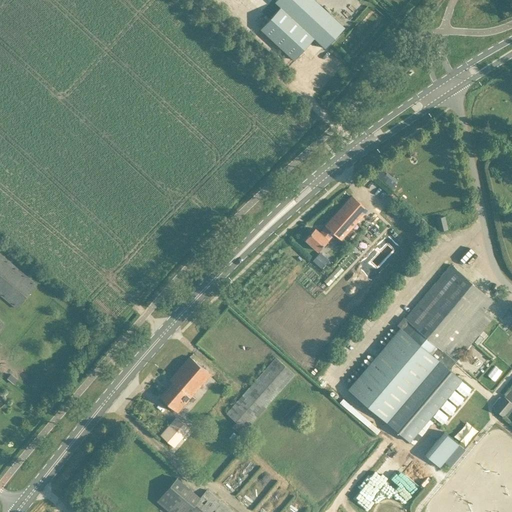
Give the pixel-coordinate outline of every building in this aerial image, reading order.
[(281,7),(260,29),(294,60),(314,38),(325,49),(345,28),(314,0),(276,0),(275,2),(281,7)] [(305,239),(313,246),(319,251),(333,235),(336,239),(338,237),(340,239),(367,209),(352,196),(326,226),(320,233),(315,229),(305,239)] [(437,218),(440,231),(447,229),(444,216),(437,218)] [(313,260),(323,269),(330,261),(320,252),(313,260)] [(0,294),(17,308),(37,285),(0,254),(0,294)] [(348,388),(409,442),(462,380),(449,369),(491,319),(483,312),(493,300),(451,265),(405,319),(403,317),(397,325),(399,327),(348,388)] [(173,382),(160,397),(175,410),(182,401),(185,404),(189,399),(192,402),(195,399),(192,396),(210,374),(190,356),(170,380),(173,382)] [(233,427),(241,434),(294,374),(275,358),(227,413),(237,422),(233,427)] [(11,373),(8,377),(16,383),(19,379),(11,373)] [(494,409),(503,416),(511,405),(511,403),(504,396),(494,409)] [(344,399),(342,402),(360,418),(363,415),(344,399)] [(475,407),(466,416),(475,426),(484,416),(475,407)] [(161,436),(173,447),(189,428),(177,418),(161,436)] [(410,443),(413,446),(433,423),(429,420),(410,443)] [(444,445),(437,439),(432,445),(447,458),(459,445),(450,437),(444,445)] [(430,447),(424,454),(439,467),(441,466),(446,460),(430,447)] [(176,478),(157,501),(170,511),(232,511),(206,490),(200,498),(176,478)]
